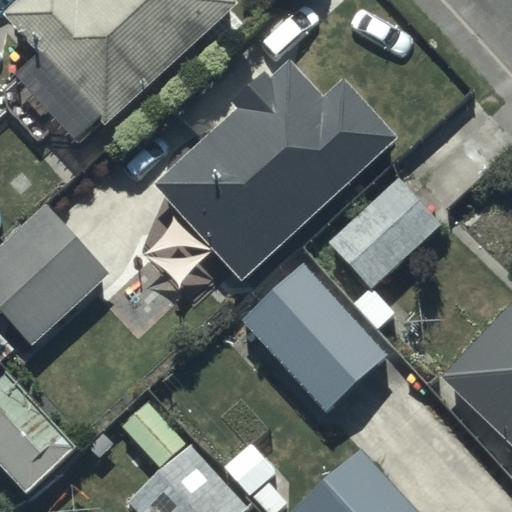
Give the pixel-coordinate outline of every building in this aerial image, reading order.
[(12,0),(6,7),(108,119),(236,0),(12,0)] [(237,106),(157,177),(170,192),(154,207),(206,266),(221,252),(241,276),(396,132),(344,72),(322,91),(291,56),(272,73),(265,65),(229,96),(237,106)] [(399,173),(332,237),(374,282),(442,218),(399,173)] [(108,268),(47,200),(0,242),(0,304),(30,338),(108,268)] [(303,258),(244,314),(328,404),(388,348),(303,258)] [(511,296),(442,370),(511,436),(511,453),(511,454),(511,455),(511,296)] [(6,367),(0,372),(0,457),(29,487),(77,441),(6,367)] [(249,503),(191,439),(128,496),(142,511),(251,511),(246,506),(249,503)] [(251,439),(223,465),(266,511),(267,511),(295,488),(251,439)] [(423,511),(360,443),(283,511),(423,511)]
